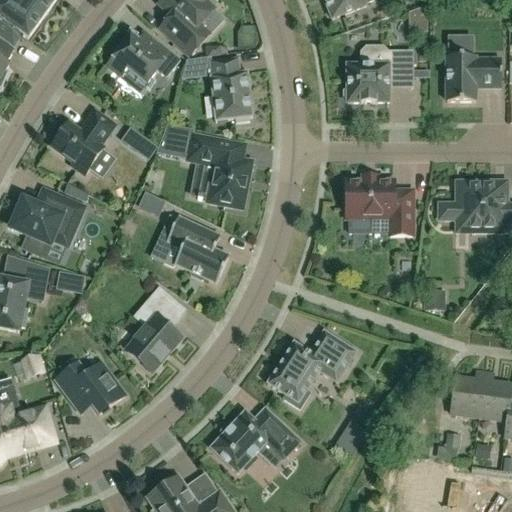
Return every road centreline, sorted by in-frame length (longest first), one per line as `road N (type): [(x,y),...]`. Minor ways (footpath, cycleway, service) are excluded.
road 1 (residential): [(0,506),(111,454),(176,402),(240,325),(273,242),(289,152)]
road 2 (residential): [(289,152),(510,150)]
road 3 (residential): [(0,169),(55,73),(115,0)]
road 4 (residential): [(289,152),(286,77),(268,0)]
